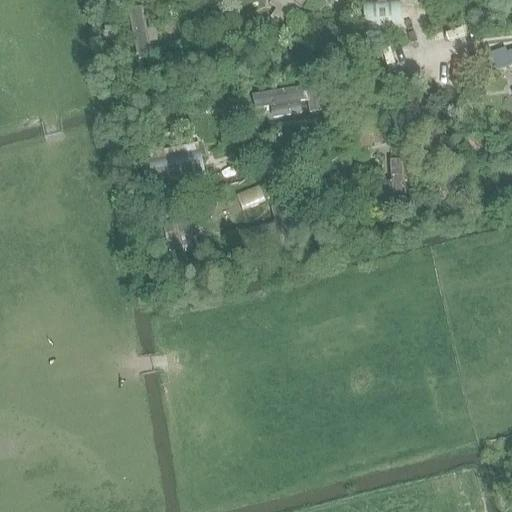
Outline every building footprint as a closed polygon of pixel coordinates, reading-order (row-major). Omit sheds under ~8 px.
[(298,21),(311,0),(277,0),(274,6),(298,21)] [(136,7),(140,59),(155,58),(151,6),(136,7)] [(511,46),(495,54),(502,70),(511,66),(511,46)] [(309,86),(258,93),(260,109),(276,107),(278,117),(327,110),(322,76),(308,78),(309,86)] [(155,194),(213,180),(204,143),(146,156),(155,194)] [(410,159),(392,160),(395,202),(412,201),(410,159)] [(284,222),(244,235),(247,245),(297,230),(290,208),(280,211),(284,222)]
